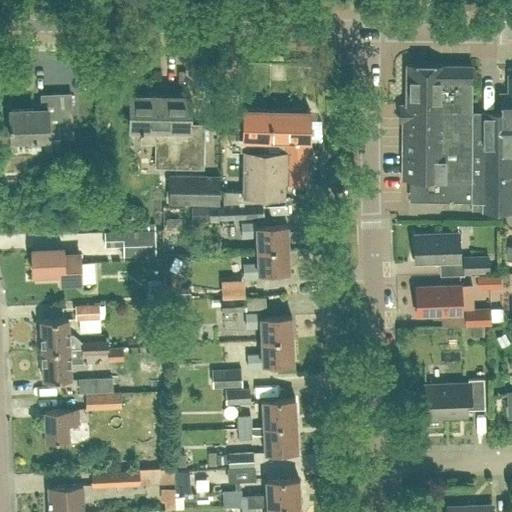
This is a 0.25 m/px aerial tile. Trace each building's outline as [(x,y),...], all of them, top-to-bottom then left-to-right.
[(125,56),(97,61),(102,88),(130,83),(125,56)] [(472,108),(471,63),(406,62),(406,102),(401,102),(401,176),(424,176),(424,197),(473,197),(472,108)] [(472,108),(473,197),(481,197),(481,208),(511,207),(511,72),(508,73),(508,90),(500,90),(500,108),(472,108)] [(48,136),(62,136),(62,144),(72,143),(72,135),(70,91),(41,92),(41,107),(9,108),(10,139),(48,138),(48,136)] [(202,165),(203,121),(189,121),(190,94),(129,93),(128,124),(140,125),(140,141),(154,141),(154,164),(202,165)] [(224,189),(224,204),(262,203),(285,202),(286,179),(306,180),(307,139),(308,139),(309,109),(244,107),(243,191),(224,189)] [(217,202),(218,174),(169,172),(168,200),(217,202)] [(210,205),(210,218),(263,215),(262,203),(224,204),(210,205)] [(255,247),(287,245),(286,222),(254,224),(254,219),(239,220),(240,235),(254,234),(255,247)] [(103,245),(121,244),(121,254),(155,253),(153,227),(121,228),(103,230),(103,245)] [(414,233),(415,260),(459,259),(458,231),(414,233)] [(287,245),(255,247),(256,261),(242,261),(242,275),(257,275),(257,270),(288,269),(287,245)] [(32,272),(59,271),(59,282),(80,281),(79,252),(62,253),(62,246),(31,247),(32,272)] [(461,271),(488,270),(487,252),(460,253),(461,271)] [(488,273),(488,286),(499,286),(499,273),(488,273)] [(416,311),(460,310),(459,281),(415,283),(416,311)] [(167,295),(189,294),(189,284),(167,285),(167,295)] [(246,310),(245,295),(220,296),(220,299),(212,299),(212,306),(221,306),(221,311),(246,310)] [(321,317),(321,300),(301,300),(301,317),(321,317)] [(74,318),(98,317),(98,301),(73,302),(74,318)] [(463,307),(464,323),(464,324),(491,324),(490,306),(463,307)] [(260,338),(291,336),(290,313),(259,314),(259,310),(244,310),(245,325),(259,324),(260,338)] [(68,317),(39,319),(41,349),(109,345),(108,339),(82,341),(74,333),(69,333),(68,317)] [(291,336),(260,338),(260,351),(246,352),(247,366),(261,365),(261,361),(292,359),(291,336)] [(123,359),(123,345),(109,345),(41,349),(42,379),(71,377),(70,362),(83,361),(83,353),(108,352),(108,360),(123,359)] [(223,386),(241,385),(239,366),(210,367),(211,386),(223,386)] [(419,424),(439,423),(439,414),(465,413),(464,407),(483,406),(481,377),(466,377),(466,381),(423,383),(423,399),(418,399),(419,424)] [(241,385),(223,386),(224,402),(249,401),(247,385),(241,385)] [(86,408),(121,406),(120,390),(85,392),(86,408)] [(262,398),(263,424),(297,423),(295,397),(262,398)] [(43,438),(66,437),(66,422),(76,422),(75,406),(41,408),(43,438)] [(236,424),(250,424),(250,412),(235,413),(236,424)] [(297,423),(263,424),(265,450),(298,449),(297,423)] [(250,424),(236,424),(236,437),(251,436),(250,424)] [(254,465),(253,449),(228,451),(228,467),(254,465)] [(251,466),(233,467),(234,482),(252,481),(251,466)] [(138,467),(90,469),(91,487),(139,484),(138,467)] [(223,506),(240,505),(254,504),(267,504),(301,503),(300,477),(266,478),(267,493),(242,494),(242,488),(222,489),(223,506)] [(46,511),(72,511),(89,511),(89,510),(83,511),(81,481),(45,483),(46,511)] [(162,508),(174,507),(173,492),(173,487),(161,487),(162,508)] [(301,511),(301,503),(267,504),(267,511),(301,511)] [(490,511),(490,503),(446,505),(446,511),(490,511)]
